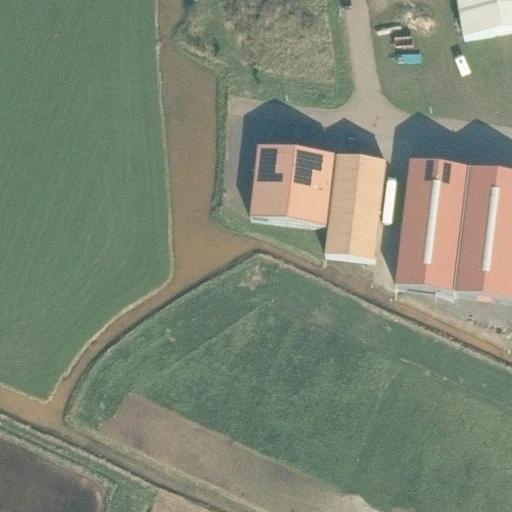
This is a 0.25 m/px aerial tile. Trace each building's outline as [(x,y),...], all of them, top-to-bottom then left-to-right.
[(511,0),(458,0),(466,44),(511,36),(511,0)] [(260,153),(256,188),(333,198),(337,162),(260,153)] [(387,168),(339,162),(327,261),(375,267),(387,168)] [(398,293),(457,300),(472,175),(413,168),(398,293)] [(457,300),(511,306),(511,179),(472,175),(457,300)] [(256,188),(252,224),(329,234),(333,198),(256,188)]
